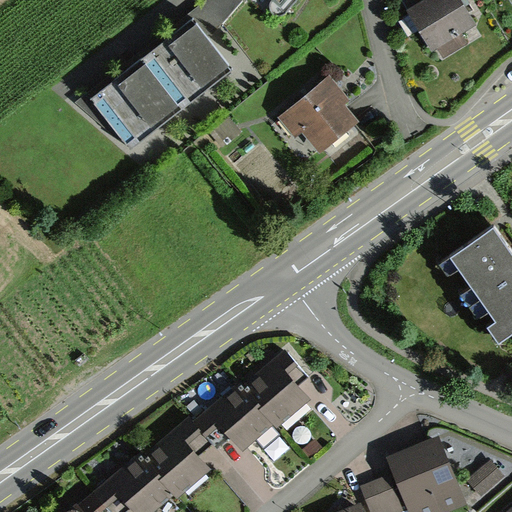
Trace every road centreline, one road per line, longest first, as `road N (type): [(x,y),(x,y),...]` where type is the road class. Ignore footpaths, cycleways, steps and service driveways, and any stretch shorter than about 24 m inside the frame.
road 1 (secondary): [(283,278),(0,479)]
road 2 (secondary): [(511,115),(283,278)]
road 3 (residential): [(412,387),(273,511)]
road 4 (residential): [(283,278),(329,337),(412,387)]
road 5 (residential): [(371,0),(412,131)]
